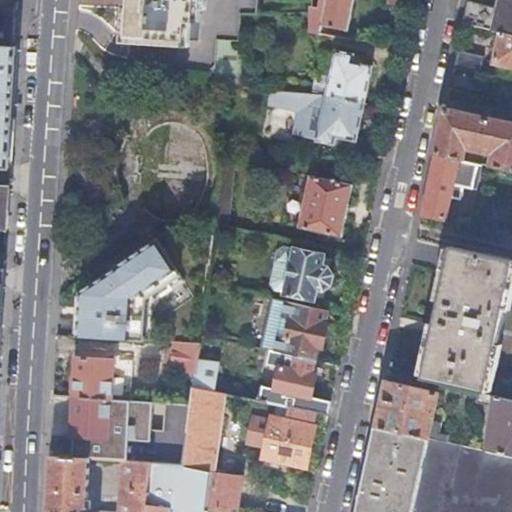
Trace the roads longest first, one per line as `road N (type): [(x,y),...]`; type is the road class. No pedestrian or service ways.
road 1 (residential): [(445,0),(331,511)]
road 2 (secondary): [(55,0),(23,511)]
